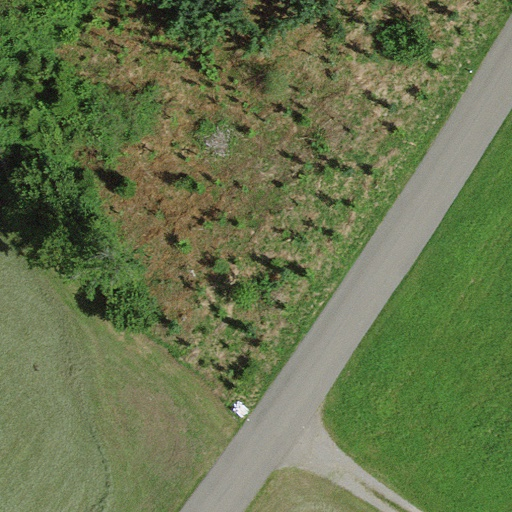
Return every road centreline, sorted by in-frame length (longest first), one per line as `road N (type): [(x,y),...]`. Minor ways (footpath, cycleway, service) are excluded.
road 1 (unclassified): [(203,511),(274,418),(511,29)]
road 2 (track): [(274,418),(401,511)]
